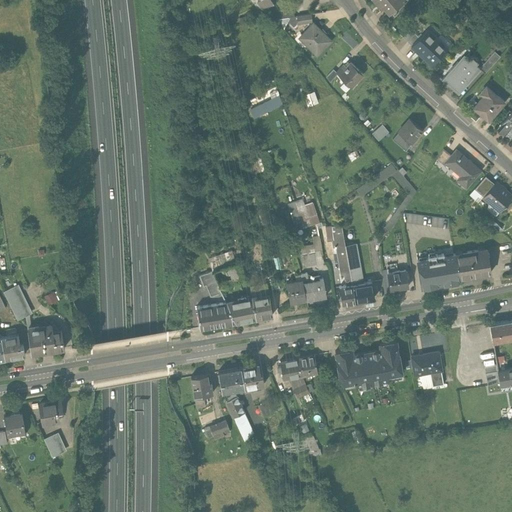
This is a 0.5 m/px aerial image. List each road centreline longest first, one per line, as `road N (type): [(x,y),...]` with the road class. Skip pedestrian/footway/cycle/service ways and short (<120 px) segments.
road 1 (secondary): [(0,382),(511,294)]
road 2 (motorway): [(88,0),(106,162),(114,511)]
road 3 (motorway): [(140,511),(134,157),(117,0)]
road 4 (residential): [(511,170),(378,46),(343,0)]
